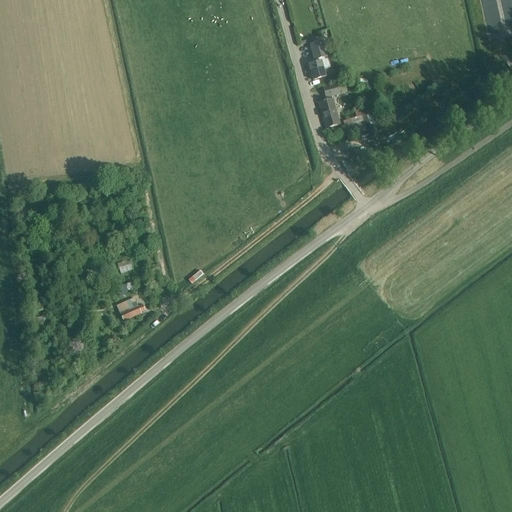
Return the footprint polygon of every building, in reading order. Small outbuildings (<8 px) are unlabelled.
[(324,41),(320,42),(310,45),(315,63),(309,65),(313,81),(320,79),(325,77),(323,69),(331,67),(324,41)] [(323,87),(326,99),(347,92),(344,81),(323,87)] [(333,99),(319,103),(326,129),(340,124),(333,99)] [(350,119),(355,134),(371,130),(364,106),(360,108),(362,115),(350,119)] [(386,117),(379,119),(381,127),(388,125),(386,117)] [(121,273),(133,269),(130,258),(117,262),(121,273)] [(117,307),(123,321),(141,313),(134,299),(117,307)] [(31,303),(32,313),(42,312),(40,301),(31,303)] [(31,319),(32,331),(45,330),(44,317),(31,319)]
